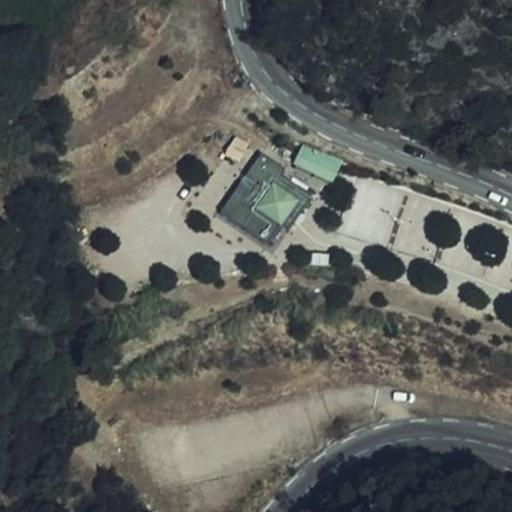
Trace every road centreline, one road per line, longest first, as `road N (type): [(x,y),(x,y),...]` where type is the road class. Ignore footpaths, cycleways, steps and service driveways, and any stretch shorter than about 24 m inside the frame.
road 1 (tertiary): [(240,0),(263,64),(320,116),(511,198)]
road 2 (unknown): [(511,312),(314,251),(174,250)]
road 3 (tertiary): [(511,452),(463,439),(396,440),(335,464),(288,511)]
